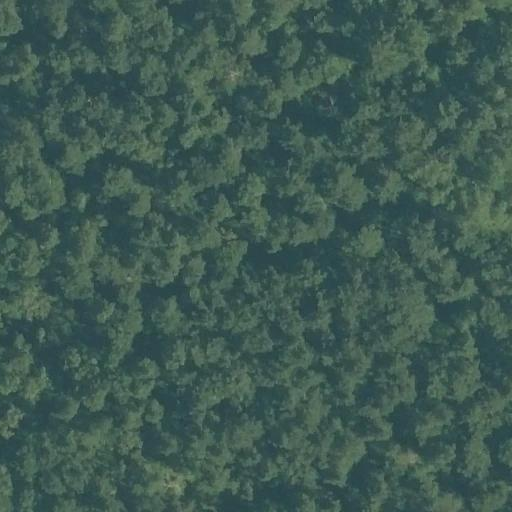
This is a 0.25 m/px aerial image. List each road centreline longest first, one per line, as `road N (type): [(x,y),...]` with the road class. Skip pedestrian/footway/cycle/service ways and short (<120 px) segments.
road 1 (track): [(119,476),(289,423),(355,378),(422,308),(465,169),(511,87)]
road 2 (track): [(0,239),(135,511)]
